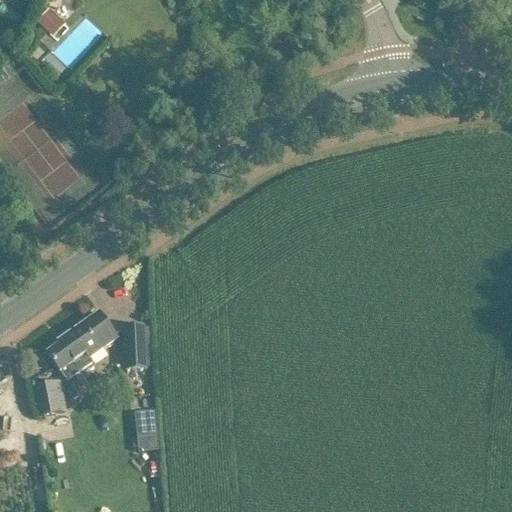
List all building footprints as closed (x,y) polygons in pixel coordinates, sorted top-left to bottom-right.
[(52,40),(66,26),(49,10),(36,24),(52,40)] [(107,327),(98,315),(71,334),(73,337),(46,356),(59,374),(84,356),(88,363),(118,342),(107,327)] [(145,328),(124,330),(125,373),(147,372),(145,328)] [(61,383),(36,388),(42,420),(67,415),(61,383)] [(162,415),(161,396),(139,396),(140,416),(162,415)]
